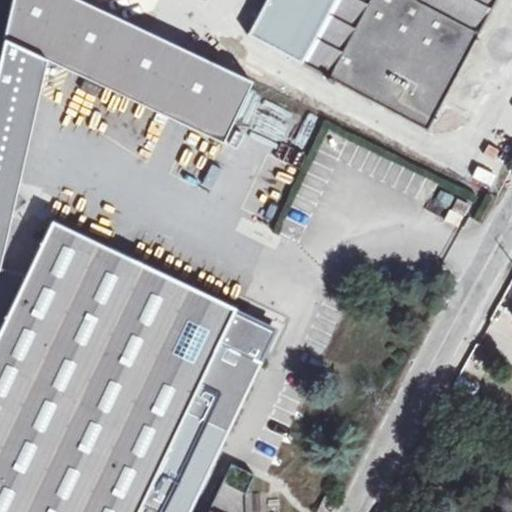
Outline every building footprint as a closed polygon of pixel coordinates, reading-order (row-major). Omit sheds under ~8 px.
[(82,0),(12,0),(4,37),(46,57),(222,141),(252,81),(82,0)] [(266,0),(248,34),(428,130),(496,0),(266,0)] [(0,263),(46,57),(4,37),(0,55),(0,263)] [(189,511),(247,393),(262,362),(219,341),(235,308),(168,276),(178,256),(176,249),(149,236),(142,239),(132,259),(52,220),(0,328),(0,511),(189,511)] [(245,511),(245,493),(254,475),(230,464),(206,511),(245,511)]
